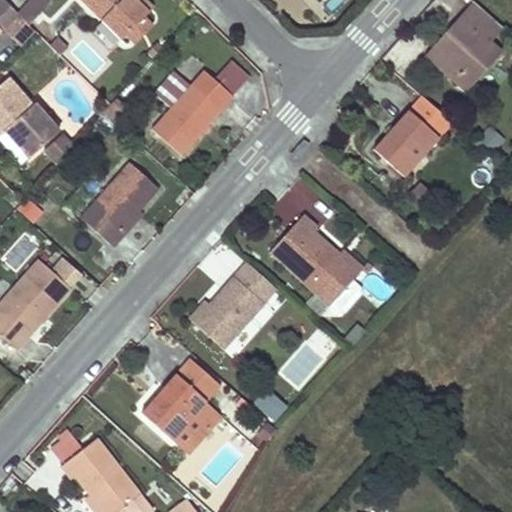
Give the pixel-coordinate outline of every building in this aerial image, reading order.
[(0,0),(0,17),(7,24),(19,10),(8,0),(0,0)] [(30,21),(49,0),(28,0),(19,10),(30,21)] [(86,0),(124,37),(128,32),(147,13),(152,8),(143,0),(86,0)] [(143,0),(152,8),(159,1),(158,0),(143,0)] [(510,28),(480,1),(465,18),(483,35),(471,49),(452,32),(430,56),(470,93),(507,54),(496,43),(510,28)] [(20,37),(33,24),(30,21),(19,10),(7,24),(20,37)] [(147,13),(128,32),(137,41),(156,21),(147,13)] [(483,35),(465,18),(452,32),(471,49),(483,35)] [(24,41),(37,28),(33,24),(20,37),(24,41)] [(59,33),(51,41),(62,53),(71,44),(59,33)] [(236,98),(207,69),(153,125),(183,153),(236,98)] [(11,76),(0,85),(0,135),(2,137),(3,136),(11,129),(33,155),(63,130),(37,100),(34,103),(11,76)] [(430,97),(416,112),(441,134),(454,119),(430,97)] [(120,123),(130,112),(115,98),(105,109),(120,123)] [(416,112),(413,110),(378,150),(409,177),(444,137),(441,134),(416,112)] [(26,162),(33,155),(11,129),(3,136),(26,162)] [(162,184),(133,159),(84,214),(113,240),(162,184)] [(29,218),(37,208),(26,198),(17,207),(29,218)] [(309,216),(276,253),(336,305),(339,302),(363,275),(364,273),(345,256),(319,233),(323,228),(309,216)] [(370,267),(350,250),(345,256),(364,273),(370,267)] [(73,286),(42,258),(0,304),(0,327),(20,345),(73,286)] [(246,282),(260,267),(256,263),(242,278),(246,282)] [(284,288),(260,267),(246,282),(242,278),(219,305),(202,323),(230,348),(284,288)] [(371,288),(371,282),(363,275),(339,302),(347,310),(353,309),(371,288)] [(202,323),(219,305),(212,298),(195,317),(202,323)] [(353,343),(360,349),(368,339),(361,333),(353,343)] [(195,362),(181,377),(186,382),(199,367),(195,362)] [(176,445),(191,458),(215,430),(201,417),(210,406),(225,390),(199,367),(186,382),(181,377),(146,417),(176,445)] [(266,386),(252,401),(274,421),(288,406),(266,386)] [(201,417),(215,430),(225,420),(210,406),(201,417)] [(101,439),(67,467),(77,480),(82,475),(97,494),(111,511),(122,511),(145,494),(101,439)] [(111,511),(97,494),(92,498),(103,511),(111,511)]
